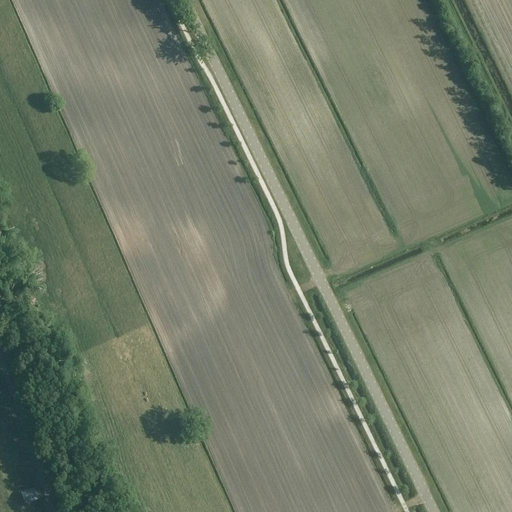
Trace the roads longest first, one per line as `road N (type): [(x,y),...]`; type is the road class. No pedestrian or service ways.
road 1 (residential): [(433,511),(182,0)]
road 2 (track): [(0,366),(52,511)]
